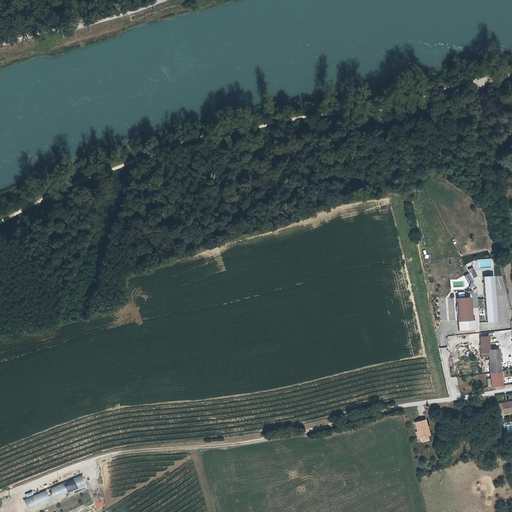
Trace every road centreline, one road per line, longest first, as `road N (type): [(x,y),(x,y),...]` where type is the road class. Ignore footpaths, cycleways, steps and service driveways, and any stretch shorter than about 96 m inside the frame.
road 1 (track): [(0,498),(112,452),(270,438),(511,387)]
road 2 (track): [(0,44),(162,0)]
